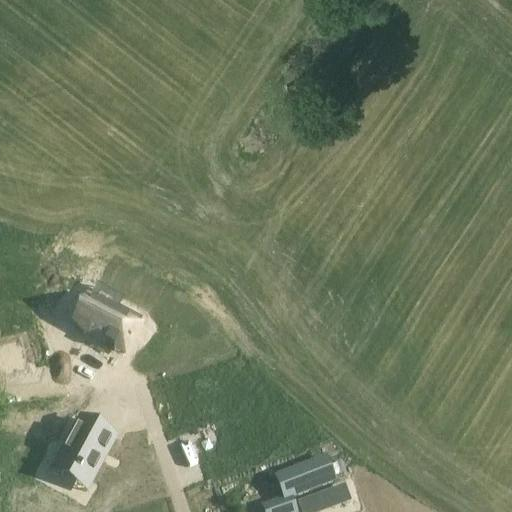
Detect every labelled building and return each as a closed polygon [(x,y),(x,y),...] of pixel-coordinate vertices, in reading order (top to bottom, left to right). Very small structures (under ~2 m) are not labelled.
[(0,282),(0,309),(3,311),(0,316),(0,335),(15,343),(40,296),(17,283),(14,290),(0,282)] [(87,300),(74,325),(87,331),(85,335),(104,345),(103,347),(104,347),(105,346),(113,350),(112,351),(113,352),(114,350),(117,345),(127,350),(139,327),(87,300)] [(80,422),(57,464),(92,483),(115,441),(80,422)] [(334,485),(326,461),(276,478),(283,499),(262,507),(263,511),(304,511),(308,511),(304,499),(293,503),(291,500),(334,485)] [(113,511),(155,511),(148,464),(106,471),(113,511)]
